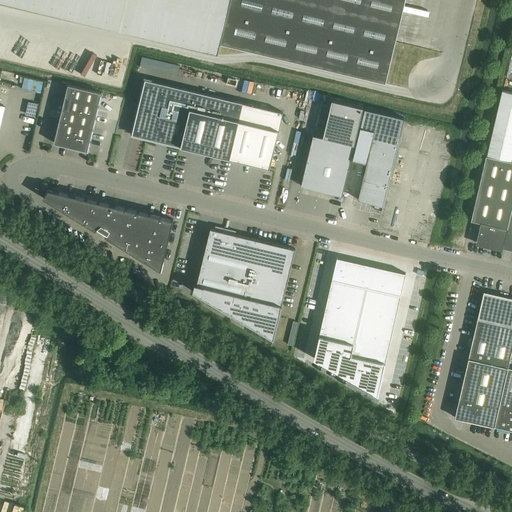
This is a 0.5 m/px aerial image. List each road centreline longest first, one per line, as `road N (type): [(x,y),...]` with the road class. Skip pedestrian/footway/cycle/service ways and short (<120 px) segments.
road 1 (secondary): [(469,511),(273,406),(0,239)]
road 2 (unclassified): [(511,275),(57,167),(0,190)]
road 3 (track): [(39,511),(69,385),(193,413)]
